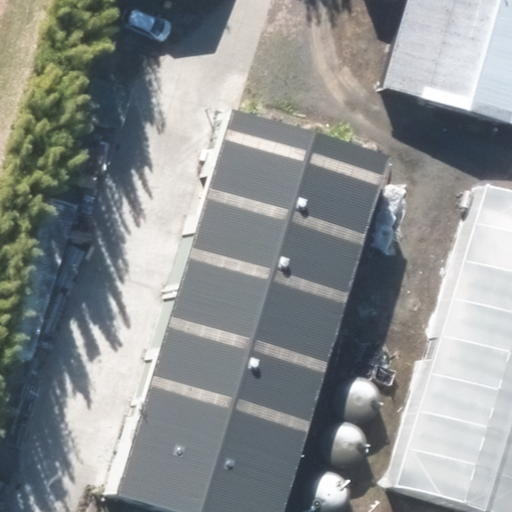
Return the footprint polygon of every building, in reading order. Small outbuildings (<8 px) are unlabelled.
[(511,0),(397,0),(371,91),(511,131),(511,0)] [(121,95),(69,90),(65,136),(116,141),(121,95)] [(257,511),(366,159),(215,113),(96,499),(137,511),(257,511)] [(376,491),(447,511),(511,511),(511,197),(469,185),(376,491)] [(67,212),(29,200),(0,291),(0,363),(17,369),(67,212)] [(393,271),(420,281),(440,229),(413,218),(393,271)] [(341,511),(384,397),(334,378),(283,511),(341,511)]
